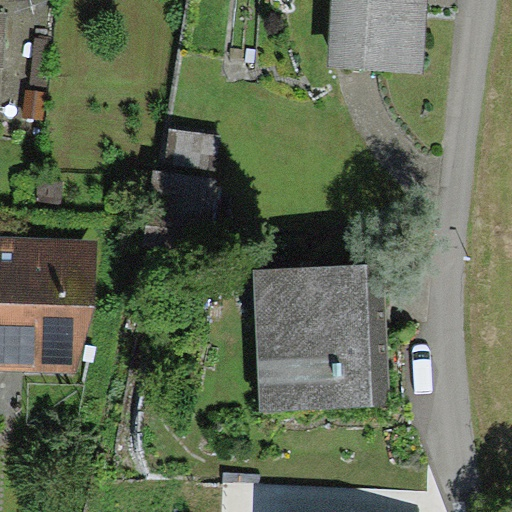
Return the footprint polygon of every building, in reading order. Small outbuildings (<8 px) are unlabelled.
[(331,0),(332,64),(416,64),(416,0),(331,0)] [(209,136),(167,136),(168,162),(209,162),(209,136)] [(212,186),(163,186),(163,221),(212,221),(212,186)] [(0,405),(2,405),(2,351),(47,351),(47,292),(70,292),(70,248),(0,248),(0,405)] [(372,271),(245,272),(245,332),(287,332),(288,369),(275,369),(276,417),(297,417),(297,407),(373,406),(372,271)]
